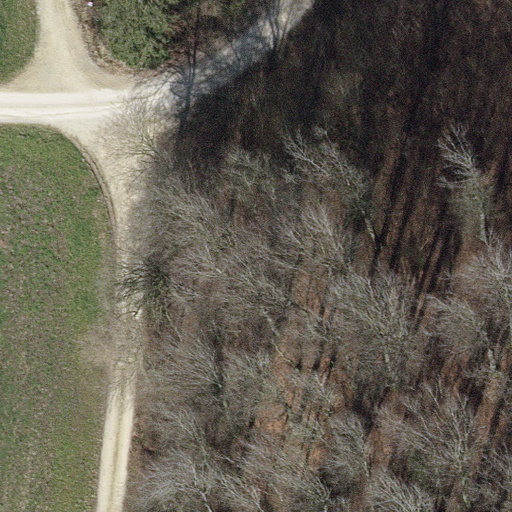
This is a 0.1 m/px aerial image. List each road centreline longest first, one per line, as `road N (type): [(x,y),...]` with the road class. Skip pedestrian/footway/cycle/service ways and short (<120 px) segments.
road 1 (track): [(104,511),(130,246),(124,107)]
road 2 (track): [(294,0),(267,40),(197,81),(124,107),(0,107)]
